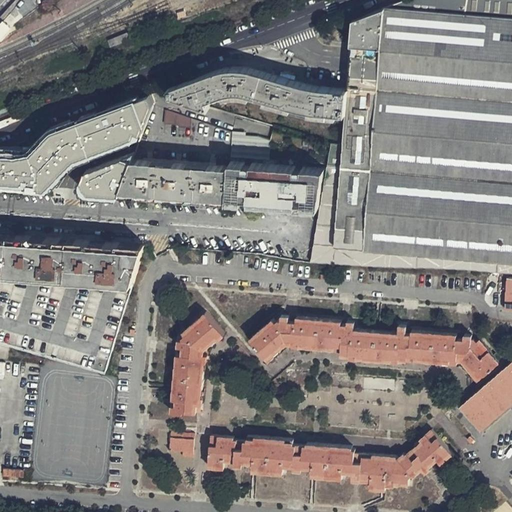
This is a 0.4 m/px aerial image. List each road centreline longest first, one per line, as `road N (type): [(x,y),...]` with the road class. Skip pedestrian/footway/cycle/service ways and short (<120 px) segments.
road 1 (tertiary): [(0,129),(348,0)]
road 2 (residential): [(293,233),(0,212)]
